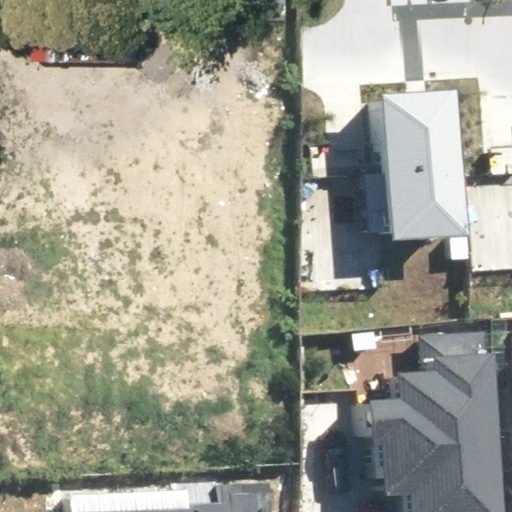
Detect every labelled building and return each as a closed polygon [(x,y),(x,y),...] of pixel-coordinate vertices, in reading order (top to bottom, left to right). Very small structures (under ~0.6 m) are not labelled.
[(276,44),(116,39),(113,114),(274,120),(276,44)] [(361,84),(371,233),(440,229),(430,80),(361,84)] [(164,119),(39,159),(61,229),(76,224),(71,342),(180,347),(186,189),(164,119)] [(511,511),(511,332),(497,333),(502,511),(511,511)] [(396,338),(398,381),(367,382),(368,409),(335,410),(336,450),(348,450),(349,506),(376,505),(376,511),(470,511),(464,336),(396,338)]
